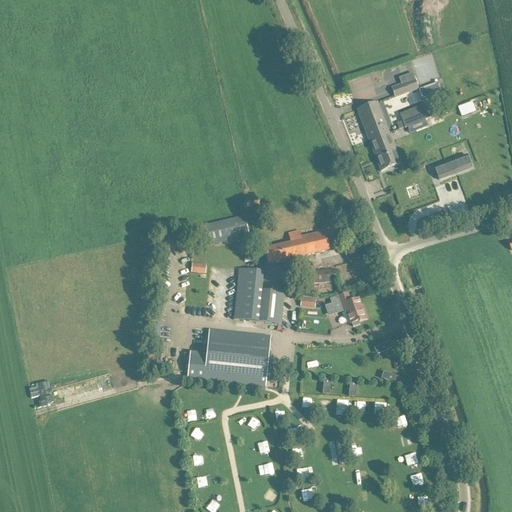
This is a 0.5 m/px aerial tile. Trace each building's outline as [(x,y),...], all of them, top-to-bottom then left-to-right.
[(401,85),(392,88),(395,98),(419,89),(415,80),(413,73),(399,78),(401,85)] [(438,83),(419,90),(422,100),(441,93),(438,83)] [(389,134),(377,103),(357,111),(369,141),(389,134)] [(422,107),(411,111),(413,118),(425,113),(422,107)] [(413,118),(403,122),(406,128),(428,119),(425,113),(413,118)] [(427,129),(422,131),(412,134),(419,152),(433,148),(427,129)] [(396,153),(389,134),(369,141),(381,172),(399,165),(395,153),(396,153)] [(467,157),(434,169),(439,181),(471,169),(467,157)] [(204,227),(209,247),(250,237),(245,217),(204,227)] [(290,243),(264,250),(268,265),(328,251),(325,232),(301,238),(300,232),(288,234),(290,243)] [(200,274),(201,266),(192,265),(191,274),(200,274)] [(285,292),(262,291),(264,272),(240,270),(235,320),(282,325),(285,292)] [(320,271),(313,272),(314,284),(314,288),(336,286),(336,282),(334,270),(320,271)] [(338,297),(330,300),(332,304),(336,315),(345,312),(350,325),(351,324),(352,327),(360,325),(359,323),(365,320),(358,300),(350,303),(347,294),(338,297)] [(300,299),(300,307),(314,309),(315,300),(300,299)] [(190,353),(187,381),(266,389),(272,339),(209,332),(207,355),(190,353)] [(394,342),(377,349),(379,355),(397,349),(394,342)] [(324,377),(322,396),(330,397),(332,378),(324,377)] [(350,379),(349,398),(356,399),(358,380),(350,379)]
